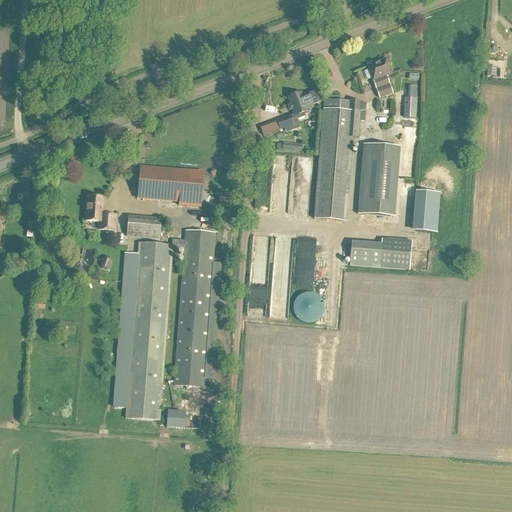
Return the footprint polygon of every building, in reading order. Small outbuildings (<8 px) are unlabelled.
[(488,48),(488,52),(490,55),(494,55),(497,53),(497,49),(495,46),(491,46),(488,48)] [(392,94),(386,77),(391,75),(386,60),(367,67),(368,71),(371,79),(372,83),(373,83),(379,99),(392,94)] [(371,79),(368,71),(362,73),(366,81),(371,79)] [(301,94),(288,99),(290,106),(288,107),(289,111),(292,110),(294,115),(295,117),(296,117),(297,120),(305,117),(303,114),(310,112),(309,110),(313,108),(308,94),(302,97),(301,94)] [(415,119),(416,99),(405,99),(403,119),(415,119)] [(324,110),(314,220),(346,223),(353,139),(358,139),(361,103),(350,102),(350,103),(325,101),(324,110)] [(295,117),(294,115),(276,122),(277,123),(267,126),(270,135),(294,127),(292,122),(297,120),(296,117),(295,117)] [(282,144),(282,152),(301,153),(302,145),(282,144)] [(364,146),(358,215),(394,218),(400,149),(364,146)] [(204,173),(140,168),(137,200),(178,204),(178,208),(201,209),(204,173)] [(415,192),(412,233),(437,235),(440,194),(415,192)] [(220,194),(218,208),(232,209),(233,195),(220,194)] [(117,217),(104,216),(105,199),(86,198),(85,223),(99,224),(98,232),(116,233),(117,217)] [(220,247),(228,248),(232,210),(223,210),(220,247)] [(127,238),(159,241),(161,221),(129,218),(127,238)] [(34,224),(28,223),(26,239),(32,240),(34,224)] [(381,239),(380,245),(351,242),(349,267),(409,272),(412,242),(381,239)] [(138,245),(137,256),(124,255),(113,409),(126,410),(125,419),(159,422),(172,251),(184,252),(174,386),(203,389),(204,380),(213,380),(222,266),(212,265),(214,244),(172,241),(172,248),(138,245)] [(110,269),(113,260),(106,257),(102,266),(110,269)] [(305,325),(308,325),(312,325),(315,324),(319,321),(321,318),(323,314),(323,310),(323,306),(321,303),(319,300),(316,297),(313,296),(308,295),(304,296),(300,297),(297,300),(295,303),(294,306),(293,310),(294,314),(295,318),(298,321),(301,324),(305,325)] [(25,416),(29,422),(35,418),(31,412),(25,416)] [(166,430),(184,431),(186,414),(167,412),(166,430)]
